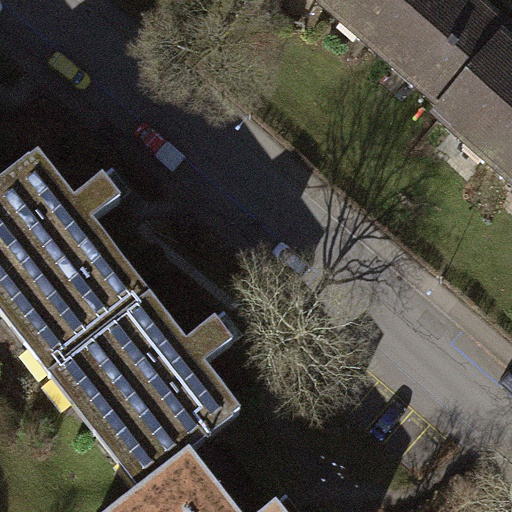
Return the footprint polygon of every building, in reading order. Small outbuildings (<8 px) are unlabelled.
[(323,0),(336,11),(345,0),(323,0)] [(345,0),(336,11),(446,107),(499,47),(505,40),(459,0),(345,0)] [(511,58),(499,47),(446,107),(439,115),(511,178),(511,58)] [(0,293),(61,369),(137,307),(80,236),(119,204),(100,180),(63,210),(24,163),(0,182),(0,293)] [(152,482),(178,461),(229,420),(192,375),(231,344),(212,320),(173,351),(137,307),(61,369),(152,482)] [(219,511),(178,461),(152,482),(114,511),(279,511),(275,507),(268,511),(219,511)]
